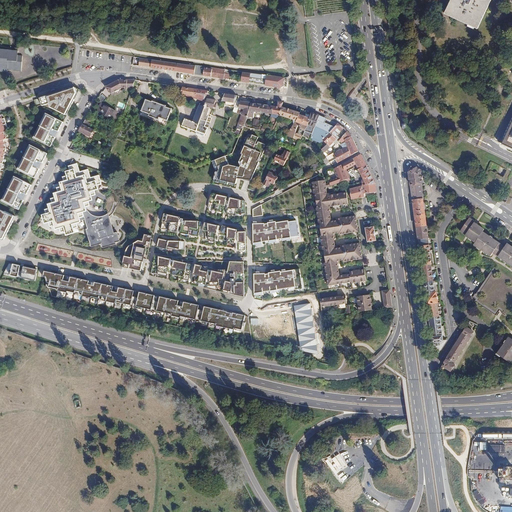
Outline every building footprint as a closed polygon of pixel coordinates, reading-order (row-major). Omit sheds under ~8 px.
[(476,26),(488,0),(453,0),(447,13),(476,26)] [(0,72),(7,72),(8,70),(21,71),(22,64),(22,56),(17,56),(18,48),(16,48),(15,51),(1,50),(0,49),(0,72)] [(204,67),(191,65),(190,69),(195,70),(194,74),(203,76),(204,67)] [(230,71),(204,67),(203,76),(224,79),(224,73),(229,74),(230,71)] [(263,75),(263,78),(267,79),(265,86),(280,88),(283,86),(284,79),(273,77),(263,75)] [(118,80),(105,87),(111,93),(122,87),(127,87),(133,88),(135,80),(127,80),(118,80)] [(74,87),(34,100),(36,106),(48,103),(49,106),(65,114),(68,109),(76,93),(74,87)] [(122,87),(111,93),(114,96),(123,91),(126,91),(127,87),(122,87)] [(210,92),(183,87),(181,93),(192,96),(202,99),(204,95),(206,96),(207,93),(209,93),(210,92)] [(231,95),(225,94),(222,101),(236,103),(237,101),(236,101),(237,96),(231,95)] [(145,98),(140,115),(166,125),(173,108),(145,98)] [(195,134),(204,137),(205,134),(208,127),(205,126),(209,116),(207,116),(210,108),(215,109),(216,106),(214,105),(216,100),(209,99),(206,106),(199,105),(193,122),(185,119),(182,126),(196,131),(195,134)] [(252,103),(237,101),(236,103),(234,108),(240,109),(238,114),(242,115),(237,129),(240,130),(241,130),(242,126),(243,126),(245,121),(247,117),(252,103)] [(278,106),(273,106),(272,114),(278,115),(282,107),(283,103),(278,102),(278,106)] [(106,105),(101,103),(96,111),(115,121),(119,113),(115,110),(106,105)] [(266,105),(252,103),(247,117),(250,117),(254,118),(255,112),(264,113),(266,105)] [(272,114),(273,106),(266,105),(264,113),(272,114)] [(300,112),(282,107),(278,115),(296,120),(300,114),(300,112)] [(319,114),(311,112),(309,118),(305,132),(300,141),(303,142),(305,137),(310,139),(319,114)] [(45,113),(33,137),(51,147),(53,141),(63,122),(45,113)] [(305,132),(309,118),(300,114),(296,120),(296,122),(299,123),(302,124),(300,129),(303,130),(300,135),(296,133),(294,138),(300,141),(305,132)] [(321,115),(319,114),(310,139),(321,143),(323,140),(335,127),(324,122),(321,121),(321,115)] [(86,118),(83,124),(90,128),(92,124),(88,122),(90,120),(86,118)] [(253,125),(259,126),(261,120),(254,118),(253,125)] [(401,127),(403,129),(409,122),(400,119),(401,127)] [(287,135),(294,138),(296,133),(299,123),(296,122),(295,123),(293,124),(287,135)] [(338,123),(337,123),(335,127),(323,140),(327,144),(323,146),(321,149),(324,152),(333,143),(337,139),(335,137),(344,127),(341,126),(338,123)] [(83,124),(79,131),(90,137),(94,130),(90,128),(83,124)] [(352,136),(347,131),(345,134),(343,131),(338,137),(341,139),(340,141),(341,143),(344,139),(345,140),(341,144),(343,147),(346,145),(346,146),(334,154),(336,159),(334,160),(336,163),(337,162),(338,163),(359,151),(352,136)] [(265,140),(253,134),(252,138),(249,138),(244,154),(245,155),(241,162),(242,168),(231,165),(227,156),(212,162),(216,170),(213,184),(236,189),(237,184),(239,184),(239,179),(254,181),(266,150),(265,149),(266,145),(263,144),(265,140)] [(29,145),(17,169),(35,178),(39,170),(48,154),(29,145)] [(284,165),(291,152),(286,150),(284,155),(283,154),(282,156),(277,154),(275,159),(281,162),(280,163),(284,165)] [(336,159),(334,154),(333,153),(326,157),(330,162),(334,160),(336,159)] [(361,154),(353,158),(356,164),(357,166),(358,169),(367,165),(363,159),(361,154)] [(353,158),(343,164),(345,170),(346,170),(356,164),(353,158)] [(314,171),(322,167),(319,162),(312,166),(314,171)] [(506,184),(511,171),(511,166),(502,162),(499,167),(506,170),(503,177),(496,174),(494,179),(506,184)] [(341,181),(342,182),(346,180),(350,179),(347,172),(346,170),(345,170),(343,164),(336,168),(337,170),(340,178),(341,181)] [(369,170),(367,165),(358,169),(359,171),(358,172),(359,174),(360,173),(364,180),(361,181),(362,183),(362,186),(376,183),(373,179),(369,170)] [(50,212),(42,215),(44,222),(53,220),(56,229),(63,226),(66,235),(74,232),(79,232),(77,223),(85,220),(88,229),(86,229),(92,247),(102,244),(104,248),(117,243),(116,242),(120,241),(118,232),(114,233),(108,213),(106,215),(105,216),(102,217),(99,218),(96,218),(93,217),(91,216),(88,214),(87,212),(86,210),(85,207),(84,202),(92,200),(90,191),(98,189),(96,180),(88,183),(85,174),(76,177),(74,168),(65,171),(68,180),(59,182),(62,190),(54,193),(56,201),(47,204),(50,212)] [(421,173),(422,171),(417,168),(409,172),(418,240),(428,239),(421,185),(422,185),(421,173)] [(270,171),(264,184),(269,186),(270,184),(272,183),(275,184),(276,179),(277,180),(278,177),(273,174),(273,173),(270,171)] [(15,177),(3,201),(20,209),(25,200),(33,184),(15,177)] [(321,181),(313,183),(314,194),(315,194),(317,209),(316,209),(319,224),(320,224),(322,235),(321,236),(323,251),(324,251),(326,262),(325,262),(328,285),(351,282),(351,283),(366,281),(365,269),(350,272),(350,274),(340,276),(337,261),(343,260),(344,262),(363,259),(360,243),(341,246),(341,248),(337,248),(337,249),(336,249),(333,234),(339,233),(340,235),(358,232),(356,216),(337,219),(337,221),(331,222),(329,207),(348,204),(347,193),(336,194),(335,192),(327,194),(325,178),(320,178),(321,181)] [(340,178),(329,182),(331,186),(342,182),(341,181),(340,178)] [(377,192),(376,183),(362,186),(362,183),(360,184),(360,186),(352,188),(351,186),(349,187),(350,189),(352,200),(358,198),(365,197),(364,194),(377,192)] [(245,201),(230,198),(230,200),(227,200),(227,197),(211,193),(208,208),(214,209),(214,210),(227,213),(237,215),(237,214),(245,214),(245,201)] [(0,214),(0,238),(5,239),(16,216),(2,210),(0,214)] [(202,222),(183,221),(183,219),(181,219),(181,217),(165,214),(161,228),(170,228),(170,230),(181,232),(199,236),(202,222)] [(295,218),(254,223),(252,229),(252,241),(254,253),(300,247),(295,218)] [(511,246),(507,243),(505,247),(482,232),(484,229),(474,222),(475,221),(469,218),(460,230),(466,234),(465,235),(475,242),(474,245),(491,256),(493,253),(499,257),(498,257),(511,266),(511,246)] [(219,242),(219,239),(227,241),(230,228),(230,227),(222,225),(221,231),(219,230),(220,226),(211,224),(211,223),(205,222),(202,237),(207,238),(207,239),(215,241),(219,242)] [(368,242),(376,240),(374,226),(366,228),(367,240),(368,242)] [(227,241),(234,244),(236,234),(238,235),(239,251),(246,253),(246,232),(230,228),(227,241)] [(151,247),(154,236),(145,234),(144,237),(129,246),(126,251),(122,265),(142,271),(148,246),(151,247)] [(169,241),(159,239),(157,247),(167,249),(184,250),(185,241),(169,241)] [(439,352),(446,340),(443,341),(440,316),(439,316),(437,304),(438,304),(436,291),(434,292),(430,263),(431,263),(429,245),(419,246),(433,353),(439,352)] [(183,260),(174,260),(156,256),(151,274),(158,274),(158,275),(167,277),(168,274),(171,275),(179,276),(178,281),(183,282),(184,280),(189,281),(193,264),(183,262),(183,260)] [(10,262),(0,281),(0,283),(33,292),(38,269),(10,262)] [(225,271),(225,270),(221,270),(217,286),(225,286),(224,290),(229,291),(229,293),(245,297),(244,262),(230,262),(228,271),(225,271)] [(308,293),(303,265),(254,262),(255,300),(261,300),(308,293)] [(221,270),(212,270),(209,270),(210,267),(201,267),(201,265),(196,264),(192,281),(194,282),(194,283),(198,284),(198,283),(209,286),(217,286),(221,270)] [(475,301),(476,302),(496,315),(499,310),(503,312),(502,314),(505,316),(511,304),(511,278),(494,267),(476,294),(475,293),(472,297),(476,299),(475,301)] [(52,297),(251,342),(249,317),(44,272),(43,276),(52,297)] [(383,291),(373,293),(375,309),(385,308),(383,291)] [(370,295),(358,296),(360,312),(372,310),(370,295)] [(346,296),(320,299),(321,302),(321,307),(347,303),(346,296)] [(460,337),(443,364),(444,364),(443,366),(450,371),(455,365),(453,364),(473,332),(466,327),(460,337)] [(497,354),(510,363),(511,359),(511,339),(509,337),(497,354)]
